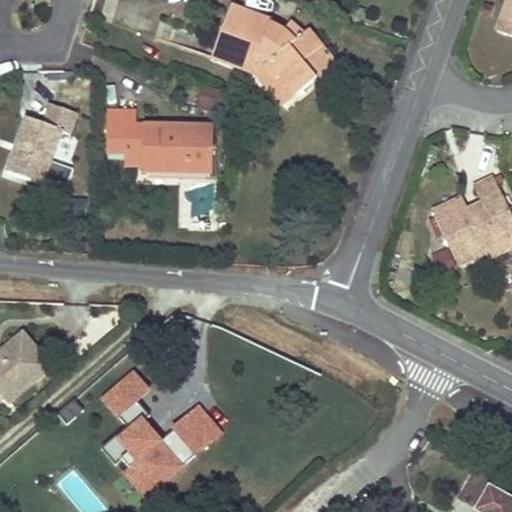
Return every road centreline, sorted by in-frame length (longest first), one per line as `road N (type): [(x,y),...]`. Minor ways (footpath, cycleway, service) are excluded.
road 1 (tertiary): [(0,264),(297,285),(340,302)]
road 2 (tertiary): [(422,80),(340,302)]
road 3 (tertiary): [(511,390),(340,302)]
